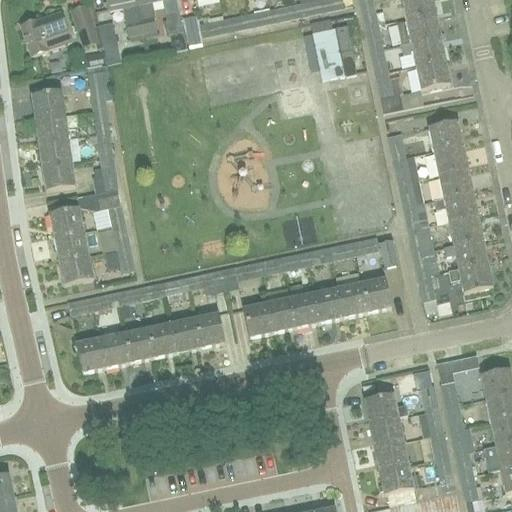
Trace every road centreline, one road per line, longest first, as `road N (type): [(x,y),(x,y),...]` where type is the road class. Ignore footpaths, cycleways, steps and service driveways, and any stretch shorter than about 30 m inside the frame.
road 1 (residential): [(43,425),(318,366)]
road 2 (residential): [(43,425),(0,231)]
road 3 (residential): [(318,366),(511,326)]
road 4 (residential): [(161,511),(340,472)]
